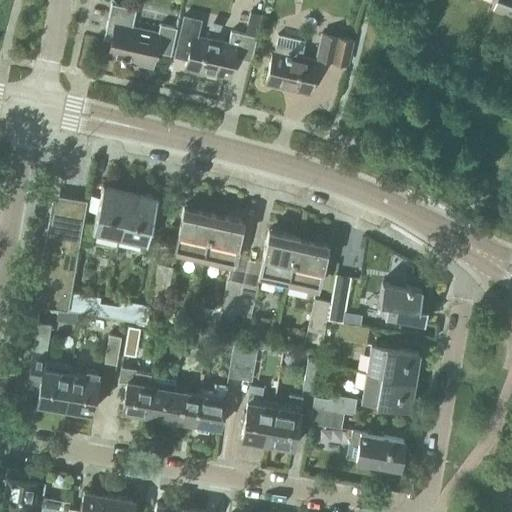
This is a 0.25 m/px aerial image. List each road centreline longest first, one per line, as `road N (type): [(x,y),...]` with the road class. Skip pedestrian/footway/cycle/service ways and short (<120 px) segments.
road 1 (tertiary): [(473,248),(322,176),(39,107)]
road 2 (residential): [(366,511),(0,443)]
road 3 (residential): [(473,248),(430,481),(417,507)]
road 4 (residential): [(0,301),(39,107)]
